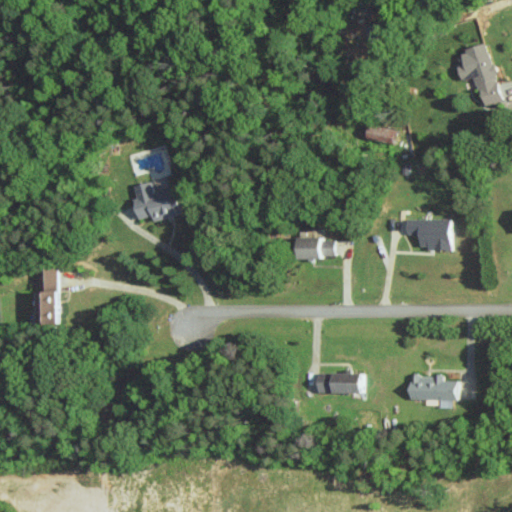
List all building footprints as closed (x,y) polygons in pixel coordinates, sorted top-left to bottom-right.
[(369,41),(392,37),(390,21),(366,24),(369,41)] [(502,101),(488,44),(460,51),(464,65),(458,67),(461,80),(475,77),(482,106),(502,101)] [(182,213),(176,186),(153,191),(150,180),(132,184),(139,217),(153,214),(154,219),(182,213)] [(408,218),(408,233),(420,233),(420,248),(451,247),(451,218),(408,218)] [(335,256),(335,237),(298,237),(298,256),(335,256)] [(57,267),(38,268),(39,323),(58,322),(57,267)] [(318,391),(362,392),(362,372),(319,371),(318,391)] [(458,379),(444,379),(444,374),(411,374),(411,398),(439,399),(439,406),(452,407),(452,399),(458,399),(458,379)]
